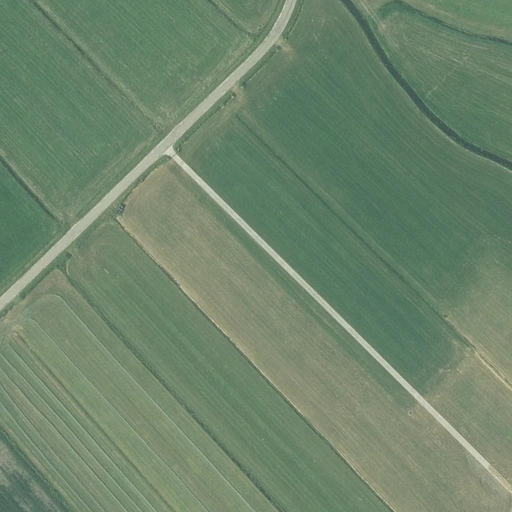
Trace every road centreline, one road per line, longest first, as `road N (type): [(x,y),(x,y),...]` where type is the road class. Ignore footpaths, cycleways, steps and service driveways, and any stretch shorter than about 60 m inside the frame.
road 1 (unclassified): [(0,298),(253,56),(290,0)]
road 2 (track): [(436,104),(361,0)]
